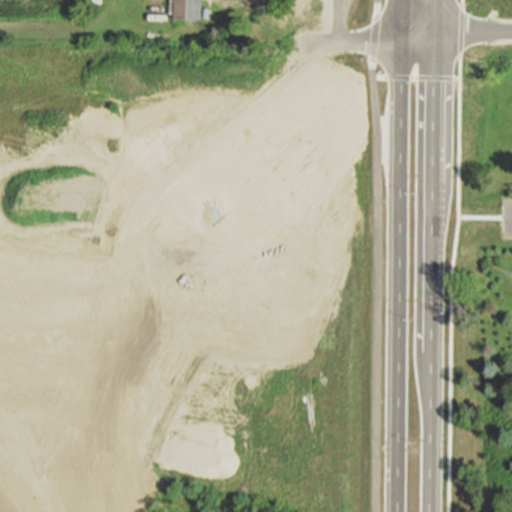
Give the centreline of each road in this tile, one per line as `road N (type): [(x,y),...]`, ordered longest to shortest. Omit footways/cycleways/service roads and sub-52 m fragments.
road 1 (secondary): [(429,511),(437,0)]
road 2 (secondary): [(402,0),(397,511)]
road 3 (residential): [(0,40),(374,48),(437,36)]
road 4 (residential): [(437,36),(0,27)]
